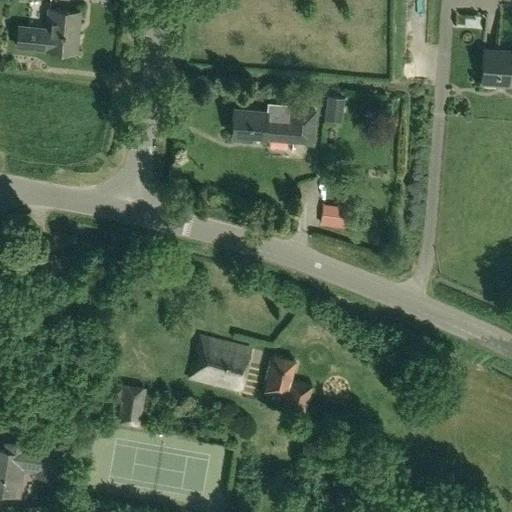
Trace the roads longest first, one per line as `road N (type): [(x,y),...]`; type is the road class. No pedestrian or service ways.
road 1 (tertiary): [(511,347),(300,259),(130,210)]
road 2 (unclassified): [(130,210),(156,0)]
road 3 (tertiary): [(130,210),(0,184)]
